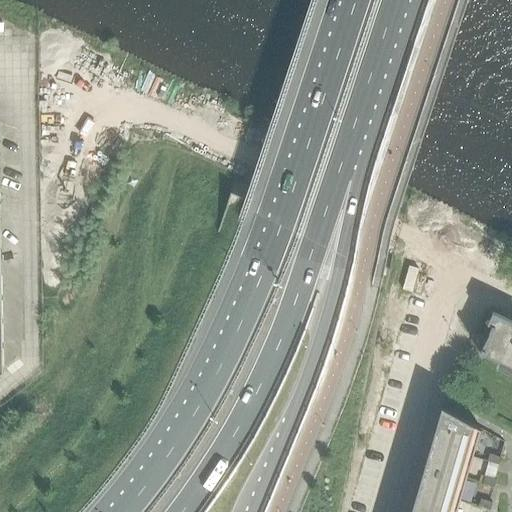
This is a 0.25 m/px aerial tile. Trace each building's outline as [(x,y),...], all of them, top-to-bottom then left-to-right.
[(511,321),(492,312),(486,324),(491,326),(489,331),(479,353),(511,368),(511,321)] [(454,511),(479,428),(441,407),(409,511),(454,511)] [(498,464),(500,457),(489,454),(487,461),(498,464)] [(493,486),(495,479),(484,476),(482,483),(493,486)] [(489,509),(491,502),(480,499),(478,506),(489,509)]
